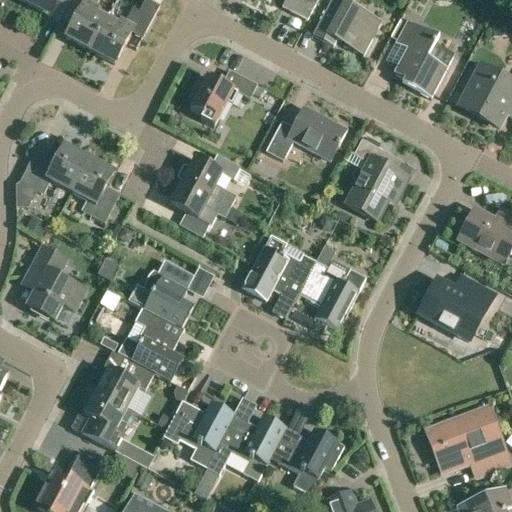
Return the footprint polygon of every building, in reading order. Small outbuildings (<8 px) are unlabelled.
[(28,0),(26,5),(48,17),(57,0),(63,0),(71,4),(72,3),(73,0),(28,0)] [(73,0),(72,3),(82,9),(66,40),(91,53),(109,18),(94,10),(99,0),(73,0)] [(287,0),(282,9),(308,23),(319,2),(315,0),(287,0)] [(364,58),(382,24),(336,0),(333,0),(313,39),(334,50),(337,44),(364,58)] [(125,26),(109,18),(91,53),(115,66),(132,35),(143,41),(161,9),(146,1),(139,14),(133,11),(125,26)] [(431,101),(447,72),(427,61),(438,39),(407,23),(395,45),(407,51),(394,76),(413,86),(411,91),(431,101)] [(511,87),(480,71),(460,108),(499,129),(511,105),(511,87)] [(250,103),(257,88),(229,73),(222,86),(207,78),(190,111),(203,118),(200,122),(214,129),(227,105),(231,107),(237,96),(250,103)] [(330,162),(344,134),(305,113),(299,126),(297,125),(294,131),(282,125),(266,154),(284,164),(294,144),(330,162)] [(378,223),(402,178),(395,175),(401,164),(361,143),(353,158),(367,166),(346,206),(378,223)] [(72,195),(89,162),(65,149),(52,172),(33,161),(20,185),(44,197),(51,184),(72,195)] [(182,184),(231,210),(237,199),(217,188),(223,177),(234,183),(241,170),(217,157),(211,170),(195,161),(190,171),(187,169),(184,169),(178,180),(180,182),(183,183),(182,184)] [(89,162),(72,195),(87,203),(82,213),(105,226),(117,203),(103,195),(114,175),(89,162)] [(231,210),(182,184),(170,207),(186,216),(179,228),(203,240),(209,228),(211,229),(217,217),(225,222),(231,210)] [(511,217),(508,216),(502,227),(474,213),(458,244),(502,268),(511,249),(511,217)] [(312,272),(312,271),(282,256),(287,247),(271,238),(242,292),(266,304),(272,292),(295,304),(298,298),(298,297),(312,272)] [(74,314),(84,295),(57,280),(66,263),(42,250),(25,283),(38,289),(27,309),(53,323),(62,307),(74,314)] [(181,331),(193,308),(182,302),(194,279),(164,264),(158,277),(162,279),(153,297),(137,288),(128,304),(151,317),(151,316),(181,332),(181,331)] [(315,265),(312,271),(312,272),(298,297),(298,298),(321,309),(315,321),(339,333),(366,282),(350,273),(346,281),(315,265)] [(488,312),(495,299),(461,281),(454,293),(436,283),(418,317),(469,344),(486,311),(488,312)] [(151,316),(151,317),(135,346),(126,342),(118,358),(130,364),(153,376),(154,376),(170,385),(183,361),(172,355),(184,333),(181,331),(181,332),(151,316)] [(153,376),(130,364),(122,380),(108,372),(95,395),(127,412),(139,390),(145,393),(153,376)] [(127,412),(95,395),(83,418),(97,425),(88,441),(112,453),(121,436),(116,434),(127,412)] [(181,405),(172,422),(167,432),(164,436),(195,453),(189,464),(205,473),(217,450),(217,449),(232,419),(210,407),(204,418),(182,406),(181,405)] [(477,480),(504,470),(494,445),(499,443),(487,411),(427,433),(443,476),(472,466),(477,480)] [(217,450),(205,473),(207,473),(204,479),(211,483),(215,476),(219,479),(225,468),(258,485),(270,463),(269,462),(285,433),(262,421),(256,432),(232,419),(217,449),(217,450)] [(307,445),(285,433),(269,462),(270,463),(299,478),(293,490),(306,496),(300,509),(306,511),(312,499),(309,498),(317,482),(317,483),(324,469),(331,473),(344,450),(337,446),(337,445),(313,433),(307,445)] [(88,493),(100,470),(78,458),(63,485),(50,478),(33,508),(40,511),(83,511),(92,495),(88,493)] [(153,480),(143,475),(136,488),(146,494),(153,480)] [(509,511),(511,511),(511,508),(505,490),(456,508),(457,511),(509,511)] [(162,511),(134,497),(126,511),(162,511)] [(371,511),(369,505),(350,511),(343,511),(339,500),(311,511),(371,511)]
